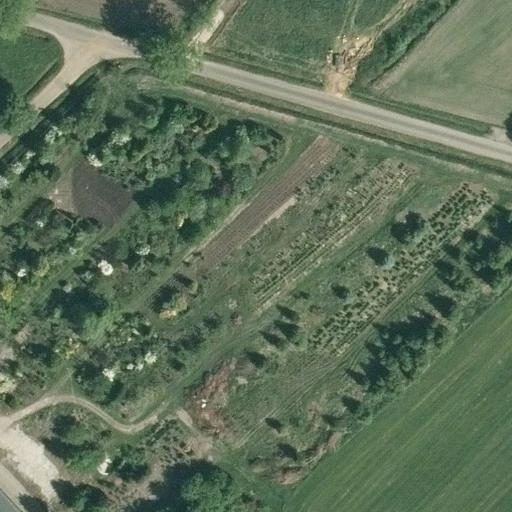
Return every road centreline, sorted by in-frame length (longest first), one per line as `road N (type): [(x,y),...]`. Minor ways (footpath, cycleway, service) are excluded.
road 1 (unclassified): [(511,155),(104,41)]
road 2 (unclassified): [(0,138),(104,41)]
